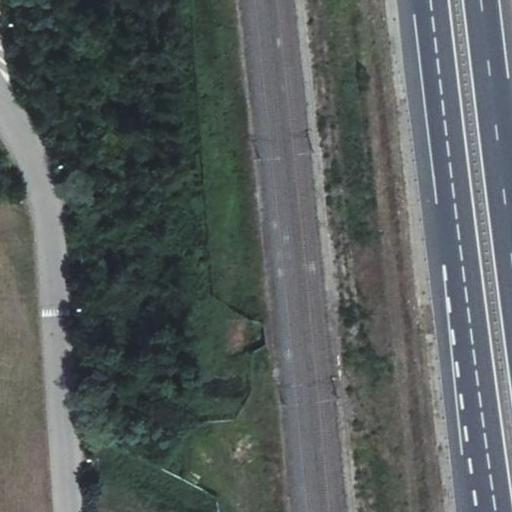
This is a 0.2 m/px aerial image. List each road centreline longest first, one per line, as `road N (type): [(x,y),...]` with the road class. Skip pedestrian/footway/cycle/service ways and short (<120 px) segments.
road 1 (motorway): [(429,0),(495,511)]
road 2 (motorway): [(511,240),(482,0)]
